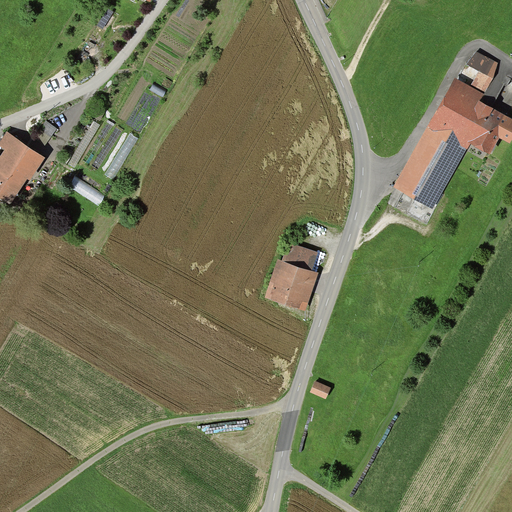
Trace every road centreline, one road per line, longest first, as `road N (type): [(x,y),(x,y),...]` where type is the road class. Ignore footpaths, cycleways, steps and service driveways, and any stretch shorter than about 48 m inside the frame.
road 1 (tertiary): [(303,0),(358,129),(362,186),(279,460)]
road 2 (track): [(293,405),(145,430),(18,511)]
road 3 (unclassified): [(164,0),(115,68),(0,126)]
